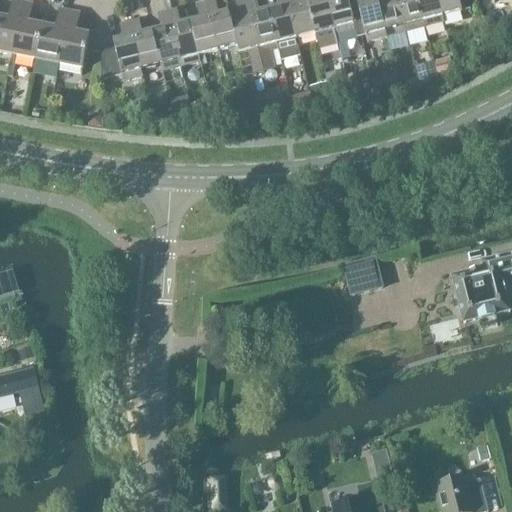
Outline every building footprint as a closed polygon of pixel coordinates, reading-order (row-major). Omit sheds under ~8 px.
[(277,46),(269,12),(259,14),(256,0),(246,3),(264,73),(274,71),(270,55),(279,52),(277,46)] [(298,47),(297,41),(296,41),(286,0),(275,0),(278,10),(269,12),(277,46),(279,52),(298,47)] [(315,36),(307,2),(298,5),(296,0),(286,0),(296,41),(297,41),(315,36)] [(315,36),(334,31),(326,0),(316,0),(307,2),(315,36)] [(326,0),(334,31),(338,45),(357,40),(347,0),(326,0)] [(356,0),(365,38),(366,38),(368,45),(387,40),(376,0),(374,0),(367,2),(366,0),(356,0)] [(406,35),(404,28),(397,0),(376,0),(387,40),(406,35)] [(426,31),(417,0),(397,0),(404,28),(406,35),(426,31)] [(445,26),(443,18),(437,0),(417,0),(426,31),(445,26)] [(437,0),(443,18),(462,14),(462,12),(471,10),(468,0),(437,0)] [(0,54),(12,57),(23,5),(13,3),(9,22),(0,20),(0,54)] [(237,48),(231,22),(229,15),(219,17),(216,3),(206,5),(218,53),(237,48)] [(264,73),(258,50),(246,3),(236,5),(240,19),(231,22),(237,48),(239,55),(246,53),(252,77),(264,73)] [(36,62),(43,29),(29,26),(33,7),(23,5),(12,57),(36,62)] [(199,58),(218,53),(206,5),(196,8),(200,22),(190,24),(199,58)] [(59,66),(70,14),(60,12),(56,32),(43,29),(36,62),(59,66)] [(199,58),(190,24),(181,27),(177,12),(172,14),(168,15),(180,63),(182,70),(201,64),(199,58)] [(70,14),(59,66),(83,71),(90,39),(76,36),(80,16),(70,14)] [(182,70),(180,63),(168,15),(158,17),(162,31),(152,34),(161,68),(163,74),(182,70)] [(161,68),(152,34),(143,36),(139,22),(129,24),(142,72),(161,68)] [(144,79),(142,72),(129,24),(120,27),(123,41),(113,44),(115,51),(102,54),(102,82),(123,77),(125,84),(144,79)] [(500,24),(491,31),(497,40),(506,34),(500,24)] [(450,60),(434,64),(437,78),(439,77),(453,74),(453,70),(450,60)] [(425,67),(415,69),(421,92),(429,85),(425,67)] [(370,73),(347,79),(347,82),(352,102),(376,96),(370,73)] [(417,81),(400,86),(402,93),(402,96),(420,92),(417,81)] [(347,82),(328,87),(332,104),(333,107),(352,102),(347,82)] [(378,99),(399,94),(396,82),(375,87),(378,99)] [(327,85),(310,89),(314,106),(331,101),(327,85)] [(245,94),(233,97),(236,108),(248,105),(245,94)] [(310,95),(291,99),(294,113),(313,109),(310,95)] [(187,99),(171,103),(176,123),(192,118),(187,99)] [(291,99),(271,104),(275,118),(294,113),(291,99)] [(225,102),(214,104),(216,113),(228,111),(225,102)] [(171,109),(152,113),(154,126),(174,122),(171,109)] [(271,109),(260,112),(262,119),(273,116),(271,109)] [(93,117),(88,122),(88,130),(101,130),(101,117),(93,117)] [(484,272),(453,279),(462,314),(465,325),(480,321),(481,327),(497,323),(496,317),(510,314),(507,302),(502,284),(505,283),(511,281),(511,256),(482,264),(484,272)] [(349,269),(345,270),(352,299),(385,291),(377,261),(349,269)] [(0,298),(16,294),(10,274),(0,276),(0,298)] [(27,351),(15,355),(18,366),(31,362),(27,351)] [(32,371),(0,379),(0,399),(18,395),(24,420),(43,415),(37,390),(32,371)] [(488,449),(478,452),(481,463),(491,461),(488,449)] [(374,467),(389,463),(387,453),(372,456),(374,467)] [(271,479),(268,483),(269,489),(274,492),(279,490),(282,486),(281,480),(276,477),(271,479)] [(467,485),(466,479),(436,487),(441,511),(487,511),(480,482),(467,485)] [(333,511),(383,511),(377,486),(358,490),(361,501),(333,508),(333,511)]
